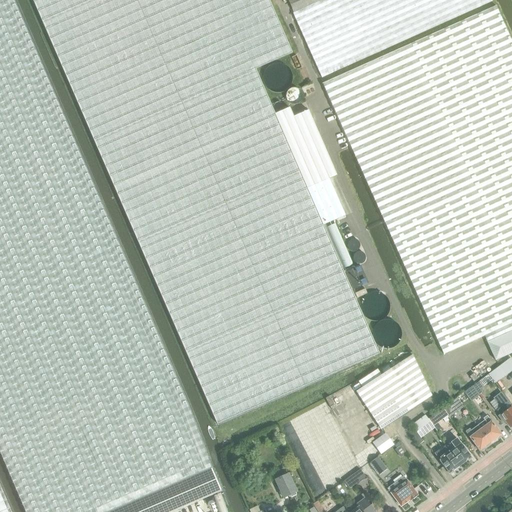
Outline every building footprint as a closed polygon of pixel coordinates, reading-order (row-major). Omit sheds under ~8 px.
[(0,0),(0,453),(25,511),(108,511),(211,469),(191,414),(185,400),(170,364),(104,214),(52,94),(30,42),(11,0),(0,0)] [(275,114),(273,110),(270,104),(256,72),(255,69),(292,53),(268,0),(31,0),(62,68),(60,69),(99,157),(153,278),(217,423),(306,386),(378,354),(322,225),(275,114)] [(286,0),(293,14),(323,0),(286,0)] [(323,0),(293,14),(292,14),(321,79),(410,38),(492,1),(491,0),(323,0)] [(511,330),(511,42),(496,6),(321,84),(443,355),(484,337),(487,342),(511,330)] [(289,107),(287,108),(275,114),(322,225),(344,215),(328,178),(336,175),(308,110),(293,116),(289,107)] [(511,353),(511,330),(487,342),(495,361),(511,353)] [(356,392),(371,415),(379,428),(380,430),(431,396),(412,355),(356,392)] [(511,370),(511,360),(510,358),(488,375),(495,383),(511,370)] [(478,378),(473,373),(469,376),(473,381),(478,378)] [(479,381),(472,386),(478,395),(482,393),(483,386),(482,386),(479,381)] [(472,386),(464,393),(470,401),(478,395),(472,386)] [(451,403),(443,409),(448,416),(450,418),(458,411),(451,403)] [(501,408),(497,411),(500,415),(498,417),(504,424),(506,423),(510,428),(511,427),(511,407),(507,410),(503,406),(501,408)] [(443,409),(428,420),(433,427),(448,416),(443,409)] [(414,429),(409,433),(418,445),(423,442),(421,438),(434,428),(433,427),(428,420),(425,415),(411,426),(414,429)] [(487,424),(480,429),(491,444),(497,440),(496,439),(501,435),(486,416),(483,419),(487,424)] [(469,429),(465,432),(479,451),(484,447),(485,449),(491,444),(480,429),(477,425),(470,431),(469,429)] [(278,428),(272,431),(275,437),(281,434),(278,428)] [(380,454),(393,445),(384,433),(372,442),(380,454)] [(457,439),(446,447),(460,466),(471,458),(457,439)] [(445,446),(434,454),(449,474),(460,466),(446,447),(445,446)] [(378,457),(371,463),(379,475),(387,469),(378,457)] [(170,511),(220,490),(213,472),(211,469),(108,511),(170,511)] [(349,489),(365,477),(359,469),(343,481),(349,489)] [(297,492),(288,474),(275,481),(284,499),(297,492)] [(418,496),(403,477),(387,489),(401,507),(410,501),(411,502),(418,496)] [(11,511),(0,486),(0,511),(11,511)] [(355,506),(345,511),(373,511),(371,508),(367,503),(363,498),(358,502),(355,506)]
